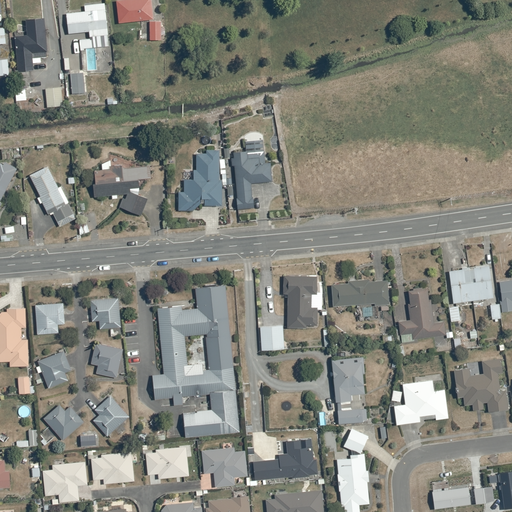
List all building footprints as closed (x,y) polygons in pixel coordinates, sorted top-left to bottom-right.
[(152,17),(150,0),(115,0),(118,21),(152,17)] [(87,46),(107,44),(104,2),(83,4),(84,10),(65,12),(67,32),(88,30),(89,37),(78,38),(79,47),(85,46),(87,46)] [(46,56),(44,16),(26,17),(27,33),(15,34),(17,70),(32,69),(32,62),(40,61),(40,56),(46,56)] [(148,19),(148,38),(161,39),(161,35),(164,35),(164,27),(160,27),(160,20),(148,19)] [(112,63),(112,51),(95,52),(97,72),(109,71),(109,63),(112,63)] [(0,74),(8,74),(7,58),(0,58),(0,74)] [(83,72),(66,72),(66,86),(71,86),(71,92),(84,92),(83,72)] [(60,86),(45,87),(46,105),(61,105),(60,86)] [(26,89),(16,89),(15,100),(25,100),(26,89)] [(232,151),(237,208),(252,207),(250,182),(270,180),(269,161),(264,162),(262,135),(261,134),(260,133),(259,132),(257,132),(256,132),(255,131),(253,131),(252,132),(250,132),(249,132),(248,133),(247,133),(245,134),(244,135),(243,136),(245,150),(232,151)] [(231,163),(219,164),(218,150),(195,151),(196,170),(183,171),(184,190),(177,191),(178,212),(202,211),(202,207),(221,206),(220,195),(233,195),(231,163)] [(0,201),(0,197),(15,166),(4,161),(2,164),(0,162),(0,201)] [(149,164),(91,170),(95,197),(125,194),(120,207),(140,215),(148,198),(139,194),(139,179),(150,179),(149,164)] [(39,202),(41,201),(47,213),(52,211),(58,225),(74,218),(67,202),(59,185),(57,187),(47,165),(29,173),(37,191),(34,192),(39,202)] [(492,297),(488,264),(447,269),(451,302),(492,297)] [(316,274),(284,274),(284,290),(286,290),(286,326),(306,326),(306,324),(316,324),(316,307),(310,307),(310,290),(316,290),(316,274)] [(511,277),(497,279),(500,310),(511,309),(511,301),(511,277)] [(388,302),(388,278),(330,279),(330,304),(388,302)] [(182,309),(181,302),(156,305),(163,373),(150,374),(153,398),(173,396),(173,403),(183,403),(182,396),(209,393),(211,409),(181,412),(184,436),(239,430),(224,283),(195,286),(196,299),(197,308),(182,309)] [(427,298),(426,287),(406,290),(406,295),(398,296),(399,307),(396,308),(400,341),(413,340),(413,338),(444,334),(442,321),(433,322),(429,297),(427,298)] [(99,319),(99,327),(110,327),(111,335),(120,335),(118,297),(90,298),(91,320),(99,319)] [(64,322),(62,301),(35,303),(37,333),(57,331),(57,323),(64,322)] [(499,302),(489,302),(490,318),(499,317),(499,302)] [(0,360),(8,360),(8,366),(27,365),(27,338),(22,339),(22,326),(25,326),(24,304),(10,305),(8,305),(6,306),(5,307),(3,308),(2,308),(1,309),(0,309),(0,360)] [(458,304),(448,305),(449,320),(459,319),(458,304)] [(282,347),(281,324),(259,324),(260,348),(282,347)] [(483,338),(484,344),(497,343),(498,349),(505,348),(503,335),(483,338)] [(121,348),(95,343),(91,362),(97,363),(95,372),(116,376),(121,348)] [(70,368),(63,350),(38,359),(48,386),(67,379),(64,371),(70,368)] [(363,391),(361,355),(331,357),(333,400),(336,399),(338,422),(365,420),(364,408),(360,408),(359,391),(363,391)] [(501,372),(500,358),(481,359),(482,362),(467,363),(468,367),(453,368),(455,396),(462,396),(463,403),(471,403),(471,408),(482,407),(482,401),(486,401),(487,409),(507,408),(506,390),(499,390),(498,372),(501,372)] [(29,376),(17,375),(17,392),(28,392),(29,376)] [(418,420),(418,418),(434,417),(435,419),(447,418),(444,388),(432,389),(431,379),(401,382),(402,389),(391,390),(392,400),(399,400),(399,403),(392,404),(394,423),(418,420)] [(128,415),(109,395),(94,409),(98,413),(92,419),(106,435),(128,415)] [(83,420),(69,404),(64,409),(59,404),(44,418),(62,438),(83,420)] [(367,434),(349,426),(342,444),(359,452),(367,434)] [(146,432),(137,433),(137,442),(146,442),(146,432)] [(28,438),(16,440),(17,447),(29,446),(28,438)] [(301,448),(300,439),(286,439),(287,452),(279,453),(279,457),(252,459),(253,479),(316,475),(314,447),(301,448)] [(188,474),(185,445),(154,448),(154,450),(145,451),(146,473),(157,472),(158,477),(188,474)] [(244,449),(234,450),(234,446),(201,449),(203,471),(213,470),(214,485),(234,483),(233,475),(246,474),(244,449)] [(130,450),(100,453),(100,457),(90,458),(92,478),(102,477),(103,482),(133,479),(130,450)] [(336,457),(340,505),(343,504),(344,511),(358,510),(357,503),(367,502),(363,452),(349,453),(349,456),(336,457)] [(3,469),(3,457),(0,457),(0,486),(9,486),(8,469),(3,469)] [(86,483),(84,460),(52,463),(52,468),(42,469),(44,494),(58,492),(58,500),(78,499),(77,484),(86,483)] [(322,511),(321,489),(272,492),(272,496),(265,496),(265,511),(322,511)] [(249,511),(248,495),(205,499),(205,511),(249,511)] [(192,507),(191,501),(160,503),(160,511),(200,511),(200,506),(192,507)]
